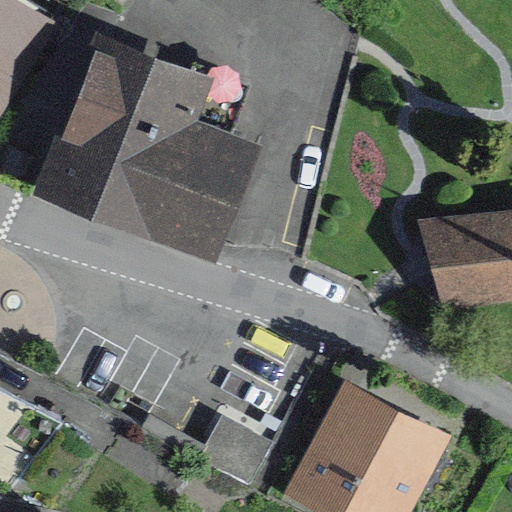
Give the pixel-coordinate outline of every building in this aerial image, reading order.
[(0,98),(44,29),(0,1),(0,98)] [(194,77),(106,45),(53,181),(207,238),(242,148),(177,123),(181,110),(229,128),(247,82),(196,63),(195,66),(198,68),(194,77)] [(443,301),(511,291),(511,211),(420,222),(432,263),(443,301)] [(408,511),(452,429),(344,373),(283,489),(328,511),(408,511)] [(64,419),(0,383),(0,490),(7,493),(64,419)] [(141,428),(199,458),(208,441),(150,411),(141,428)] [(251,485),(275,439),(223,412),(208,441),(199,458),(251,485)]
